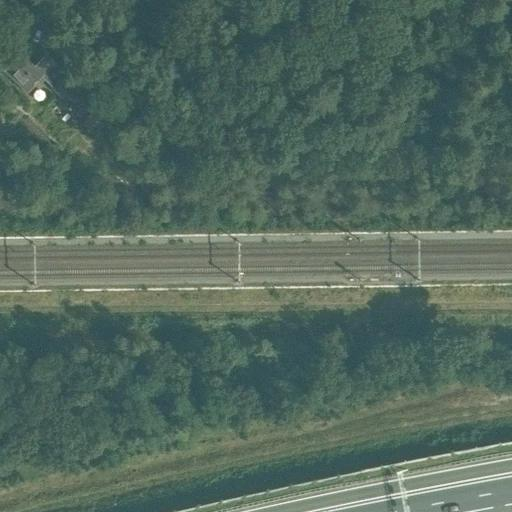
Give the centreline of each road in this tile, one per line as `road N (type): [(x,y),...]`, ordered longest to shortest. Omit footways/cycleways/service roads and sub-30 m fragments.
road 1 (track): [(511,186),(201,184),(83,0)]
road 2 (motorway): [(511,463),(271,511)]
